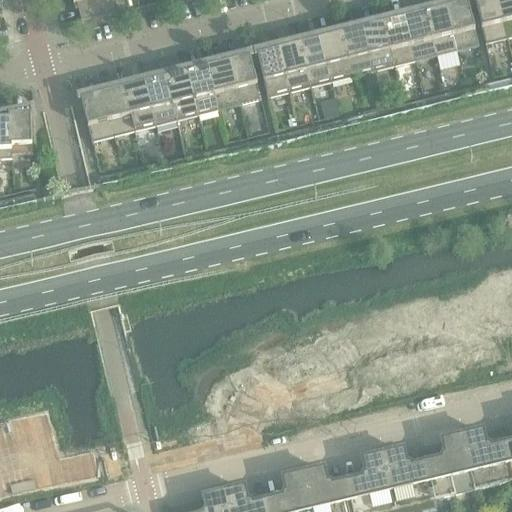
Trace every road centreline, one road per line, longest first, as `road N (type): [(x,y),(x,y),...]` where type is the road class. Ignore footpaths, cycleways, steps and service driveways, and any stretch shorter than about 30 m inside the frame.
road 1 (primary): [(0,303),(511,179)]
road 2 (primary): [(511,123),(0,245)]
road 3 (residential): [(79,511),(511,406)]
road 4 (residential): [(0,79),(282,13)]
